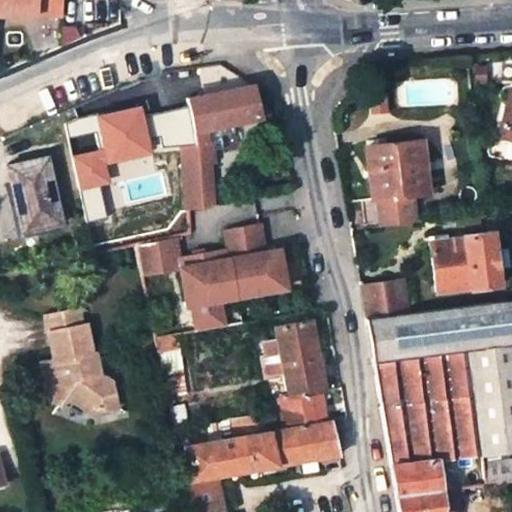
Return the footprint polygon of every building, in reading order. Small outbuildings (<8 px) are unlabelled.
[(0,0),(0,16),(61,15),(61,5),(61,0),(0,0)] [(444,61),(429,65),(433,80),(447,77),(444,61)] [(186,101),(193,133),(177,136),(181,151),(184,150),(188,210),(213,205),(210,162),(215,162),(214,150),(224,149),(221,135),(236,132),(234,123),(260,118),(253,85),(186,101)] [(186,101),(178,102),(171,104),(177,136),(193,133),(186,101)] [(511,109),(506,108),(499,137),(511,140),(511,109)] [(374,139),(375,146),(385,145),(384,138),(374,139)] [(416,165),(424,164),(422,140),(413,141),(416,165)] [(375,146),(365,148),(371,201),(375,200),(413,196),(418,196),(428,194),(424,164),(416,165),(413,141),(385,145),(375,146)] [(47,157),(8,166),(22,233),(62,225),(47,157)] [(415,204),(413,196),(375,200),(379,227),(417,222),(415,204)] [(228,258),(235,297),(285,288),(278,249),(263,252),(258,223),(223,229),(228,258)] [(123,224),(99,229),(101,242),(125,238),(123,224)] [(461,239),(429,243),(438,292),(468,289),(469,291),(499,288),(497,270),(494,248),(491,233),(461,236),(461,239)] [(185,305),(235,297),(228,258),(179,266),(174,237),(135,245),(138,256),(142,273),(178,267),(185,305)] [(117,248),(120,260),(138,256),(135,245),(117,248)] [(507,247),(494,248),(497,270),(509,268),(507,247)] [(402,281),(391,283),(392,291),(403,289),(402,281)] [(391,283),(359,287),(364,319),(406,313),(403,289),(392,291),(391,283)] [(364,319),(395,497),(397,511),(444,511),(442,491),(451,490),(455,489),(511,481),(511,300),(497,302),(406,313),(364,319)] [(99,373),(96,352),(92,353),(86,324),(83,324),(79,308),(46,316),(54,361),(48,372),(53,397),(60,401),(68,392),(91,411),(115,406),(110,381),(99,373)] [(324,391),(312,320),(273,327),(276,340),(263,343),(265,357),(279,354),(289,398),(277,400),(279,404),(320,395),(320,394),(321,392),(324,391)] [(160,354),(180,351),(177,334),(156,338),(160,354)] [(183,369),(180,351),(160,354),(164,374),(183,369)] [(187,395),(183,369),(164,374),(169,398),(187,395)] [(326,421),(321,395),(320,395),(279,404),(283,429),(326,421)] [(237,419),(206,423),(209,440),(240,433),(237,419)] [(337,455),(331,420),(326,421),(283,429),(228,439),(179,448),(189,494),(192,511),(224,511),(217,476),(337,455)] [(457,511),(455,489),(451,490),(442,491),(444,511),(457,511)]
